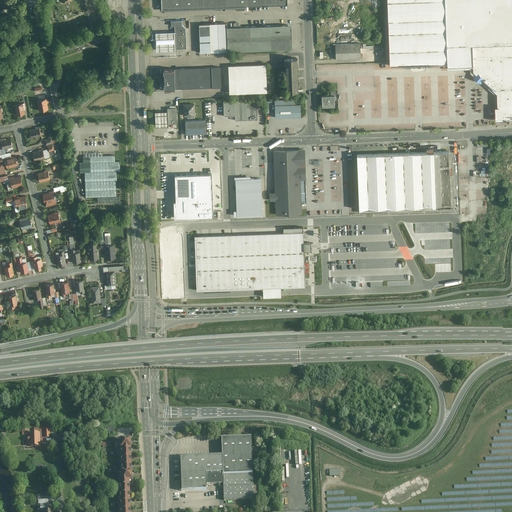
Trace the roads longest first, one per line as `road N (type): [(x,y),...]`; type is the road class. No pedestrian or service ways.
road 1 (motorway): [(511,336),(203,345),(0,365)]
road 2 (motorway): [(0,378),(379,353)]
road 3 (primary): [(203,315),(511,299)]
road 4 (track): [(324,511),(323,489),(331,481),(394,494),(448,468),(480,423),(511,400)]
road 5 (motorway): [(221,417),(300,422),(382,457),(408,456),(435,438)]
road 6 (residential): [(511,133),(311,140)]
road 7 (residential): [(317,222),(227,225),(224,144)]
road 8 (primary): [(149,313),(140,147)]
road 9 (motorway): [(143,301),(111,326),(0,351)]
road 10 (primary): [(140,147),(143,301)]
road 11 (residential): [(18,126),(53,275)]
road 12 (residential): [(311,140),(306,0)]
road 13 (motorway): [(379,353),(511,349)]
road 14 (motorway): [(379,353),(433,379),(443,411),(435,438)]
